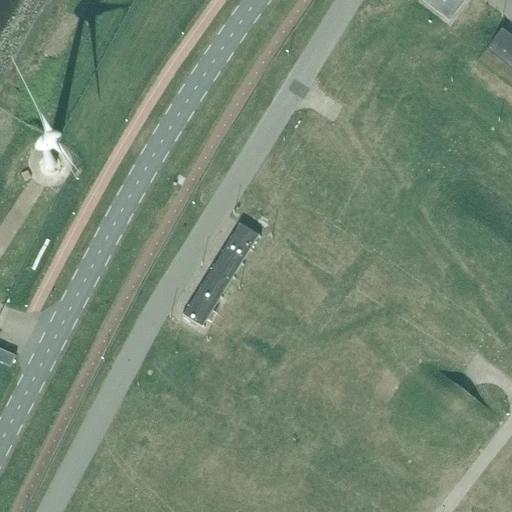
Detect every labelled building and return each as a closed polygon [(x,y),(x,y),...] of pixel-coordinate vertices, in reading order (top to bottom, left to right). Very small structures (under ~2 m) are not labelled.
[(424,0),(423,2),(450,23),(467,0),(466,0),(424,0)] [(479,60),(511,86),(511,37),(503,31),(505,29),(503,28),(501,32),(487,49),(479,60)] [(27,172),(22,175),(25,182),(31,179),(27,172)] [(240,227),(238,230),(232,239),(230,238),(229,239),(231,241),(223,253),(222,252),(221,253),(223,254),(221,257),(215,267),(213,265),(212,267),(215,269),(203,287),(201,285),(200,287),(202,288),(185,316),(183,314),(182,316),(184,317),(183,319),(191,324),(192,322),(205,330),(206,329),(204,327),(221,300),(223,301),(224,299),(222,298),(224,294),(233,280),(235,281),(236,280),(234,278),(241,266),(243,267),(244,266),(243,265),(250,252),(252,254),(253,252),(251,251),(259,239),(260,240),(261,238),(239,224),(238,226),(240,227)] [(458,387),(454,384),(430,416),(448,430),(472,398),(467,394),(462,390),(458,387)]
